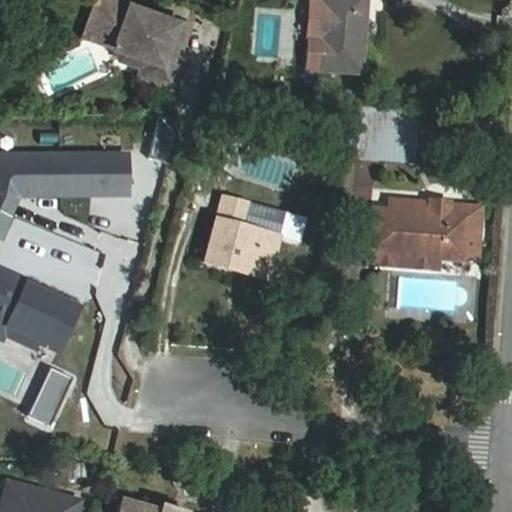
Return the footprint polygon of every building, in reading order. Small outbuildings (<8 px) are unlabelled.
[(184,22),(121,0),(96,0),(92,12),(106,17),(99,36),(111,40),(109,45),(112,46),(119,59),(141,67),(138,75),(155,82),(153,86),(170,92),(182,58),(178,56),(173,54),(184,22)] [(366,0),(322,0),(319,39),(304,38),(301,69),(316,71),(360,75),(363,45),(366,0)] [(106,17),(92,12),(84,36),(109,45),(111,40),(99,36),(106,17)] [(189,24),(184,22),(173,54),(178,56),(189,24)] [(359,107),(346,157),(411,162),(416,111),(359,107)] [(169,164),(177,134),(161,115),(149,159),(169,164)] [(220,166),(229,140),(204,132),(195,158),(220,166)] [(129,195),(129,155),(0,154),(0,236),(20,195),(129,195)] [(203,262),(228,270),(264,281),(278,238),(243,227),(248,205),(247,205),(221,197),(203,262)] [(416,211),(370,207),(366,254),(441,261),(443,240),(478,243),(479,221),(476,220),(477,216),(447,213),(448,203),(448,201),(429,199),(429,201),(428,212),(416,211)] [(428,212),(429,201),(417,200),(416,211),(428,212)] [(479,221),(481,206),(448,203),(447,213),(477,216),(476,220),(479,221)] [(476,254),(478,243),(443,240),(441,261),(463,263),(476,254)] [(440,274),(441,261),(366,254),(365,267),(440,274)] [(0,333),(4,326),(38,341),(56,350),(76,308),(0,272),(0,333)] [(0,334),(33,350),(38,341),(4,326),(0,333),(0,334)] [(442,332),(422,331),(420,353),(440,355),(442,332)] [(71,379),(48,369),(31,405),(54,415),(71,379)] [(54,415),(31,405),(27,414),(50,424),(54,415)] [(73,444),(96,447),(97,433),(75,430),(73,444)] [(2,496),(38,506),(43,491),(6,480),(2,496)] [(75,511),(78,501),(43,491),(38,506),(2,496),(0,501),(0,511),(75,511)]
